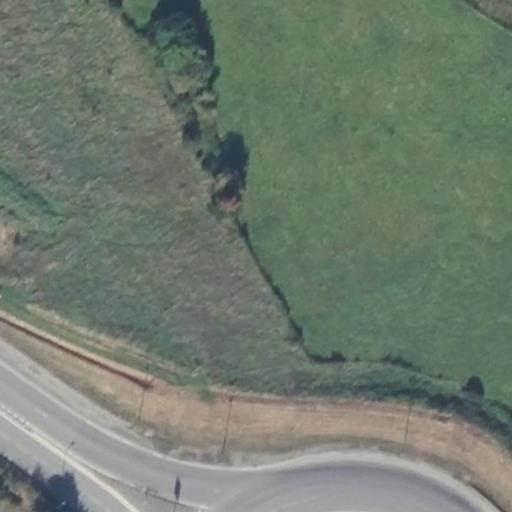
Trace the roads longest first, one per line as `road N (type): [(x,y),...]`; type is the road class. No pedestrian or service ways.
road 1 (trunk): [(241,495),(109,453),(0,382)]
road 2 (trunk): [(475,511),(401,472),(360,465),(279,476),(241,495)]
road 3 (trunk): [(0,422),(111,511)]
